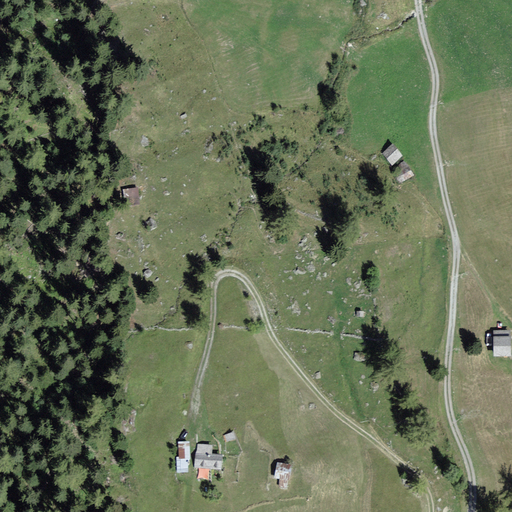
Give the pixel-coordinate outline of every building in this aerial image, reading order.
[(403,155),(393,143),(382,153),(392,165),(403,155)] [(413,174),(404,161),(395,168),(397,170),(391,174),(399,185),(413,174)] [(138,187),(124,189),(127,206),(140,204),(138,187)] [(511,329),(493,330),(494,356),(511,355),(511,329)] [(237,438),(234,431),(223,435),(225,442),(237,438)] [(189,441),(178,442),(179,456),(176,456),(177,472),(188,471),(188,459),(190,459),(189,441)] [(213,444),(198,443),(196,467),(222,469),(223,454),(213,453),(213,444)] [(292,464),(277,461),(274,478),(280,479),(279,487),(288,489),(292,464)]
